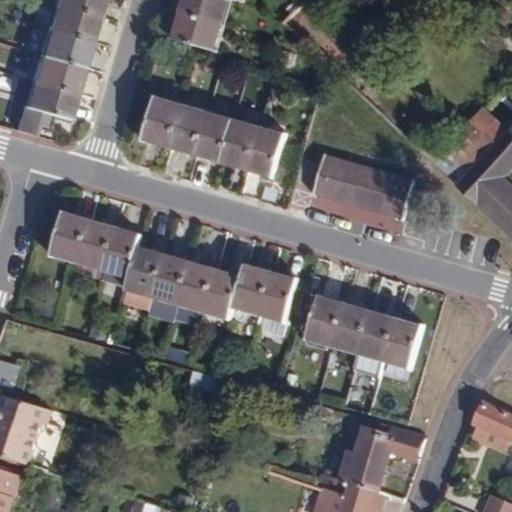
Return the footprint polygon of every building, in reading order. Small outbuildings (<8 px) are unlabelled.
[(53,0),(52,4),(97,17),(101,0),(53,0)] [(228,24),(234,0),(187,0),(184,13),(228,24)] [(45,29),(89,42),(97,17),(52,4),(45,29)] [(228,24),(184,13),(177,41),(221,53),(228,24)] [(480,35),(511,62),(511,39),(491,22),(480,35)] [(38,56),(82,68),(89,42),(45,29),(38,56)] [(74,94),(82,68),(38,56),(31,82),(74,94)] [(74,94),(31,82),(23,108),(46,114),(67,120),(74,94)] [(145,141),(171,149),(184,104),(158,97),(145,141)] [(171,149),(197,157),(209,112),(184,104),(171,149)] [(46,114),(23,108),(20,107),(13,131),(28,135),(32,124),(43,127),(46,114)] [(457,186),(508,128),(485,108),(447,151),(434,163),(457,186)] [(197,157),(223,165),(236,119),(209,112),(197,157)] [(262,127),(236,119),(223,165),(249,172),(262,127)] [(457,186),(511,236),(511,186),(505,180),(506,178),(504,176),(485,159),(497,146),(511,159),(511,128),(510,126),(508,128),(457,186)] [(262,127),(249,172),(275,180),(288,134),(262,127)] [(504,176),(506,178),(511,171),(511,159),(497,146),(485,159),(504,176)] [(415,181),(326,156),(315,194),(404,220),(415,181)] [(321,206),(314,205),(311,215),(318,217),(321,206)] [(53,258),(79,265),(91,220),(65,213),(53,258)] [(91,220),(79,265),(105,273),(117,228),(91,220)] [(105,273),(131,280),(140,248),(143,235),(117,228),(105,273)] [(140,248),(131,280),(127,292),(154,300),(166,256),(140,248)] [(154,300),(180,307),(192,263),(166,256),(154,300)] [(180,307),(205,314),(217,270),(192,263),(180,307)] [(261,317),(274,273),(247,266),(244,278),(234,310),(261,317)] [(234,310),(244,278),(217,270),(205,314),(231,321),(234,310)] [(274,273),(261,317),(288,324),(299,280),(274,273)] [(334,348),(347,305),(320,297),(308,340),(334,348)] [(334,348),(360,356),(372,313),(347,305),(334,348)] [(399,320),(372,313),(360,356),(386,363),(399,320)] [(424,328),(399,320),(386,363),(412,371),(424,328)] [(20,368),(0,361),(0,389),(7,392),(20,368)] [(228,414),(236,384),(194,373),(190,387),(214,393),(211,410),(228,414)] [(38,422),(43,409),(1,396),(0,399),(0,456),(30,466),(43,424),(38,422)] [(511,414),(488,404),(479,423),(511,438),(511,414)] [(331,422),(334,411),(315,406),(312,416),(331,422)] [(354,488),(379,495),(392,452),(420,462),(427,440),(394,431),(395,428),(369,421),(360,456),(351,454),(344,482),(323,475),(319,489),(327,492),(350,499),(354,488)] [(0,511),(10,511),(23,477),(0,470),(0,511)] [(374,511),(375,509),(379,495),(354,488),(350,499),(327,492),(321,509),(323,510),(322,511),(374,511)] [(387,497),(379,495),(375,509),(383,511),(387,497)]
